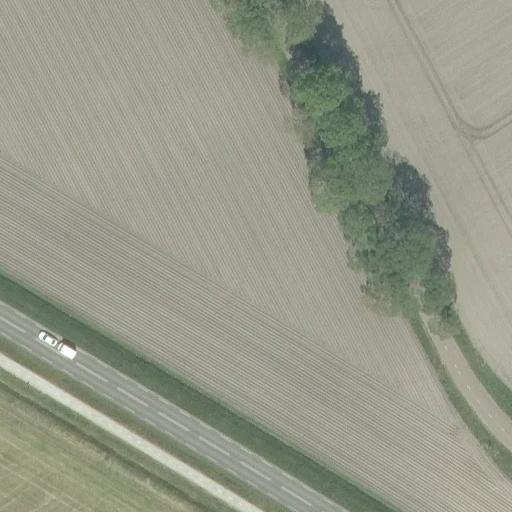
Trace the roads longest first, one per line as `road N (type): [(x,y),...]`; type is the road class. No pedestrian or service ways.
road 1 (unclassified): [(265,0),(468,386),(511,439)]
road 2 (primary): [(322,511),(0,316)]
